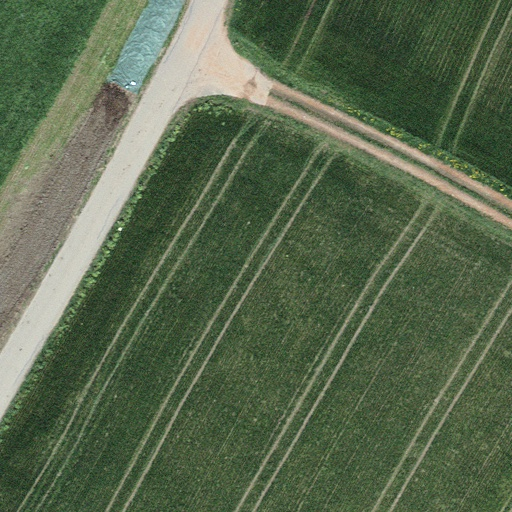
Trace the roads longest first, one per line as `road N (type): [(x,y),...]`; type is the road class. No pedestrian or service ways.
road 1 (unclassified): [(219,0),(195,61),(0,393)]
road 2 (track): [(195,61),(511,220)]
